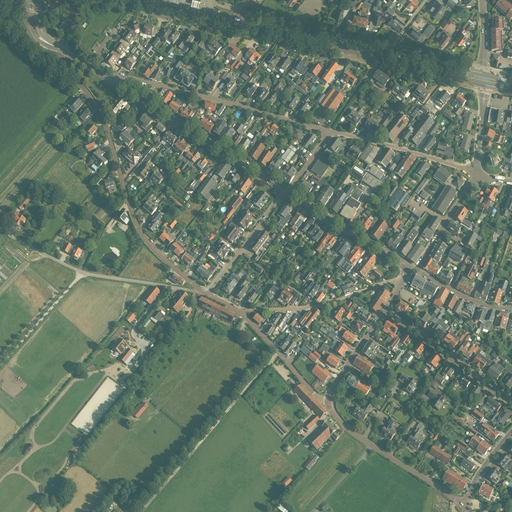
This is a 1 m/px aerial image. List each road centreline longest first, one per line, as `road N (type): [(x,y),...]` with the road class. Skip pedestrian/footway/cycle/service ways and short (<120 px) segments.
road 1 (residential): [(63,51),(64,66),(95,105),(147,241),(198,289)]
road 2 (residential): [(329,132),(131,79),(120,87)]
road 3 (unknown): [(276,350),(140,511)]
road 4 (unclassified): [(198,289),(81,273),(0,229)]
road 5 (secondary): [(285,191),(120,87)]
road 6 (secondary): [(327,402),(347,429),(463,506)]
road 7 (residential): [(240,312),(331,302),(404,278)]
road 8 (unclassified): [(511,403),(385,309)]
road 9 (residential): [(476,174),(329,132)]
road 10 (secondary): [(408,270),(285,191)]
road 11 (residential): [(207,295),(285,191)]
road 12 (primary): [(301,35),(178,6)]
road 13 (residential): [(240,312),(327,402)]
road 14 (track): [(81,273),(0,364)]
